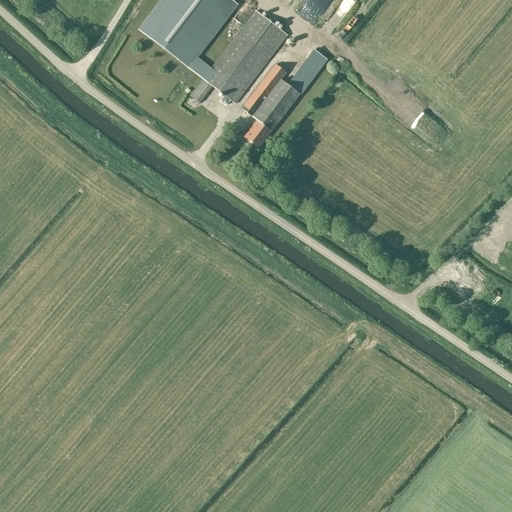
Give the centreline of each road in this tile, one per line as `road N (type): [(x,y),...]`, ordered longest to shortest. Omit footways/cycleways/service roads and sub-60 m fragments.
road 1 (unclassified): [(511,379),(143,128),(0,10)]
road 2 (track): [(402,305),(511,191)]
